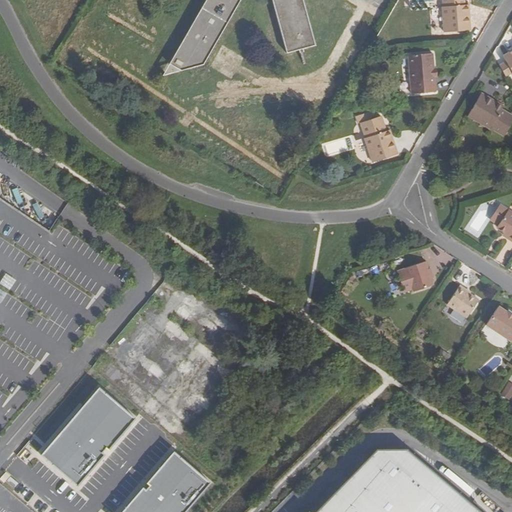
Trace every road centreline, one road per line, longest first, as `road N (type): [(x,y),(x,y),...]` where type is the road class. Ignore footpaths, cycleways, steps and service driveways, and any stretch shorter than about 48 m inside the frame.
road 1 (residential): [(0,9),(47,89),(138,172),(258,213),(324,219),(392,205)]
road 2 (residential): [(510,0),(392,205)]
road 3 (residential): [(392,205),(511,287)]
